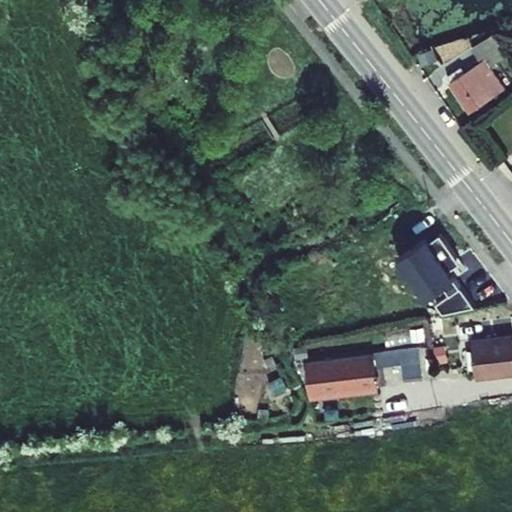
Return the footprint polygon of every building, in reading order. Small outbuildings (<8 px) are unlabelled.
[(469,67),(445,87),(465,112),(489,92),(469,67)] [(448,263),(421,228),(380,261),(410,299),(424,289),(422,283),(448,263)] [(361,238),(339,255),(350,269),(373,252),(361,238)] [(467,283),(440,303),(466,337),(493,318),(467,283)] [(511,338),(479,340),(481,376),(511,376),(511,338)] [(424,344),(405,344),(407,371),(426,371),(424,344)] [(381,346),(311,349),(312,363),(382,372),(381,346)]
